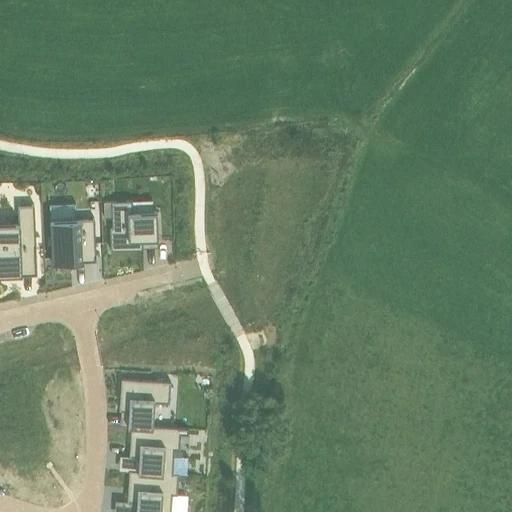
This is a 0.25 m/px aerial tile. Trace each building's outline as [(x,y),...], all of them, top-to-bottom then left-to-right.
[(132,200),(111,201),(112,226),(110,226),(111,251),(142,249),(142,240),(158,239),(157,212),(133,213),(132,200)] [(75,203),(49,204),(50,220),(52,263),(71,262),(82,262),(82,258),(82,248),(95,248),(94,219),(76,219),(75,203)] [(18,223),(0,223),(0,275),(22,275),(21,262),(37,261),(34,204),(17,205),(18,223)] [(121,379),(119,410),(121,410),(129,411),(128,425),(128,426),(131,427),(131,426),(153,427),(153,426),(155,402),(169,403),(171,382),(121,379)] [(129,455),(129,456),(139,457),(138,471),(138,472),(172,474),(172,473),(174,449),(179,449),(181,428),(153,426),(153,427),(131,426),(131,427),(129,455)] [(127,501),(127,502),(137,503),(135,511),(170,511),(172,494),(177,495),(179,473),(172,473),(172,474),(138,472),(138,471),(129,470),(129,471),(127,501)]
